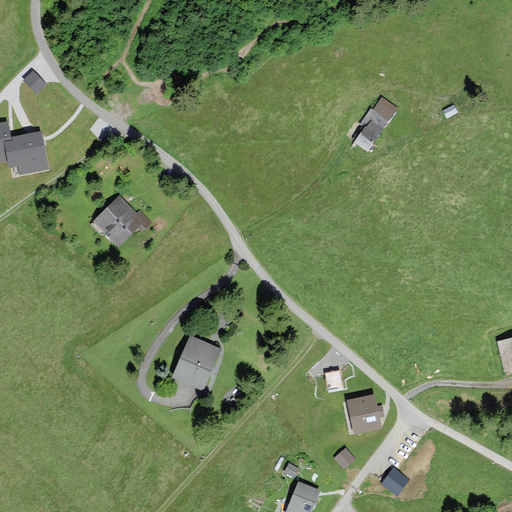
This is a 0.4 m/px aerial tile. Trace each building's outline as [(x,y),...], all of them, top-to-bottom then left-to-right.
[(24,81),(38,95),(47,85),(33,71),(24,81)] [(397,109),(382,99),(373,111),(371,109),(360,125),(365,129),(355,143),(367,151),(397,109)] [(457,112),(454,106),(444,111),(447,117),(457,112)] [(6,127),(0,127),(0,161),(13,159),(15,172),(44,166),(38,134),(9,140),(6,127)] [(119,196),(95,220),(119,245),(143,222),(119,196)] [(221,349),(191,336),(172,379),(203,392),(221,349)] [(511,340),(499,344),(505,370),(511,368),(511,340)] [(341,386),(338,372),(326,374),(329,388),(341,386)] [(376,397),(349,402),(354,433),(381,429),(376,397)] [(334,458),(344,470),(356,460),(346,448),(334,458)] [(289,460),(285,470),(295,475),(300,465),(289,460)] [(393,468),(382,483),(397,494),(408,480),(393,468)] [(311,511),(320,492),(300,483),(287,511),(311,511)]
